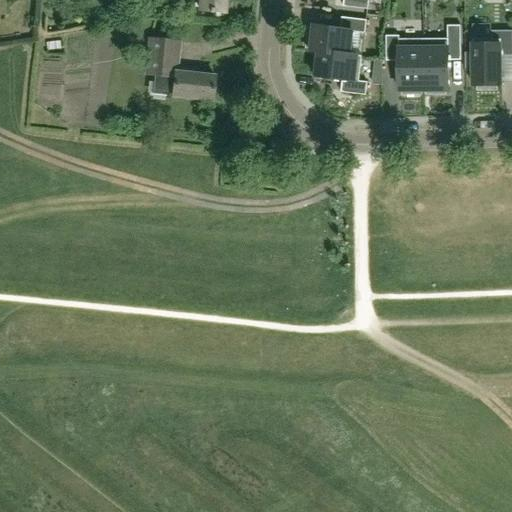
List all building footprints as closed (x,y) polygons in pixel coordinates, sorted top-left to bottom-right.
[(209,15),(213,15),(213,13),(223,15),(224,0),(200,0),(199,12),(209,13),(209,15)] [(344,0),(344,7),(369,10),(370,0),(344,0)] [(368,20),(342,17),(341,30),(312,26),(311,30),(308,30),(306,48),(309,49),(309,51),(363,58),(363,56),(350,55),(353,33),(366,35),(368,20)] [(462,26),(447,26),(447,39),(424,40),(425,91),(428,91),(428,94),(446,94),(446,91),(450,91),(449,61),(462,61),(462,26)] [(500,40),(473,40),(474,86),(479,86),(479,90),(497,90),(497,86),(502,86),(502,57),(511,56),(511,31),(500,31),(500,40)] [(401,36),(387,36),(387,62),(400,62),(400,91),(403,91),(404,94),(422,94),(422,91),(425,91),(424,40),(401,40),(401,36)] [(152,96),(212,103),(215,79),(189,76),(190,71),(177,70),(180,45),(149,41),(145,76),(154,77),(152,96)] [(369,82),(360,81),(363,58),(309,51),(309,52),(317,53),(314,77),(343,80),(342,93),(367,96),(369,82)]
